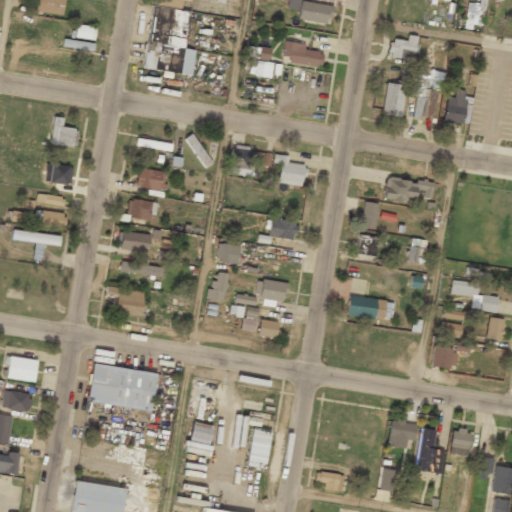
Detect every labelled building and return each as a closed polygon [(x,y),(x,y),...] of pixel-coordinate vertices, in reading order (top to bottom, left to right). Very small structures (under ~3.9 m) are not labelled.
[(29,0),(29,11),(62,14),(62,0),(29,0)] [(151,0),(142,68),(190,75),(193,50),(183,49),(188,11),(180,10),(180,0),(181,0),(189,1),(188,0),(151,0)] [(237,16),(238,0),(226,0),(225,15),(237,16)] [(298,10),(298,0),(283,0),(282,8),(298,10)] [(471,30),(471,24),(482,25),(484,0),(479,0),(480,4),(467,2),(463,29),(471,30)] [(330,5),(299,2),(297,20),(328,23),(330,5)] [(95,27),(76,24),(74,37),(93,40),(95,27)] [(413,58),(416,36),(406,35),(406,40),(389,38),(387,56),(413,58)] [(319,67),(321,52),(303,49),(304,44),(283,40),(280,60),(319,67)] [(92,50),(92,43),(71,41),(70,48),(92,50)] [(278,75),(280,64),(255,61),(253,76),(270,78),(270,74),(278,75)] [(443,72),(428,70),(429,64),(417,63),(415,79),(411,78),(408,95),(414,96),(411,118),(432,121),(434,100),(426,99),(427,89),(440,91),(443,72)] [(399,117),(405,86),(385,82),(379,113),(399,117)] [(441,120),(466,125),(471,98),(463,96),(464,91),(454,89),(452,97),(446,96),(441,120)] [(72,147),(74,128),(61,127),(62,118),(52,117),(49,144),(72,147)] [(183,139),(203,168),(210,163),(190,134),(183,139)] [(171,142),(135,139),(134,147),(170,150),(171,142)] [(251,176),(252,167),(248,166),(249,146),(230,145),(228,174),(251,176)] [(286,155),(272,154),(271,163),(278,164),(276,183),(299,185),(300,177),(304,177),(305,165),(286,163),(286,155)] [(48,182),(69,185),(71,167),(50,164),(48,182)] [(135,187),(163,190),(165,171),(136,168),(135,187)] [(429,198),(431,182),(385,177),(382,199),(413,203),(414,196),(429,198)] [(62,206),(63,197),(35,194),(34,203),(62,206)] [(156,202),(127,199),(125,216),(154,219),(156,202)] [(375,203),(361,202),(360,228),(374,228),(375,203)] [(65,214),(34,209),(31,224),(63,229),(65,214)] [(295,222),(269,217),(266,236),(292,240),(295,222)] [(59,236),(11,229),(10,240),(33,243),(32,256),(40,257),(42,244),(58,246),(59,236)] [(118,249),(146,252),(148,234),(120,231),(118,249)] [(376,237),(357,235),(355,254),(375,255),(376,237)] [(407,263),(423,264),(424,239),(408,239),(407,263)] [(215,260),(236,261),(237,245),(215,244),(215,260)] [(118,272),(160,279),(162,268),(146,265),(146,262),(120,258),(118,272)] [(206,299),(222,301),(225,273),(216,272),(214,282),(208,281),(206,299)] [(261,305),(272,306),(273,301),(282,302),(284,282),(255,280),(253,295),(261,296),(261,305)] [(494,312),(495,297),(475,294),(477,283),(450,280),(448,294),(470,296),(469,309),(494,312)] [(114,298),(113,312),(139,315),(141,290),(105,287),(104,297),(114,298)] [(253,305),(254,296),(234,294),(234,303),(253,305)] [(345,316),(390,320),(392,301),(347,296),(345,316)] [(241,316),(242,307),(228,305),(228,315),(241,316)] [(256,309),(244,306),(240,329),(252,331),(256,309)] [(441,317),(460,320),(461,312),(442,309),(441,317)] [(499,340),(502,319),(487,317),(484,338),(499,340)] [(256,336),(274,338),(276,322),(257,319),(256,336)] [(438,335),(458,336),(459,324),(439,322),(438,335)] [(467,352),(467,343),(454,342),(454,351),(467,352)] [(453,369),(455,350),(432,346),(429,365),(453,369)] [(33,382),(35,360),(6,356),(4,378),(33,382)] [(150,411),(155,373),(91,364),(86,402),(150,411)] [(29,393),(2,390),(0,406),(0,408),(27,411),(29,393)] [(0,443),(7,444),(10,415),(0,413),(0,443)] [(412,441),(414,422),(388,420),(386,446),(404,448),(405,440),(412,441)] [(245,465),(263,469),(270,431),(251,428),(245,465)] [(439,474),(442,451),(431,449),(433,430),(418,428),(412,470),(439,474)] [(451,429),(447,453),(465,456),(469,431),(451,429)] [(16,455),(0,453),(0,472),(14,474),(16,455)] [(476,478),(488,479),(490,458),(478,457),(476,478)] [(378,490),(391,491),(393,470),(380,469),(378,490)] [(341,476),(314,471),(313,481),(322,483),(321,489),(338,491),(341,476)] [(68,511),(120,511),(124,489),(73,481),(68,511)] [(489,511),(506,511),(508,500),(492,498),(489,511)]
